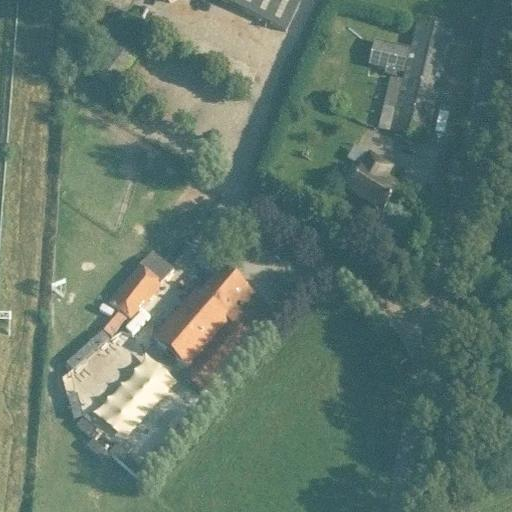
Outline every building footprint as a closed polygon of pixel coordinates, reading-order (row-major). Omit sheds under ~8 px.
[(215,0),(286,34),(301,0),(215,0)] [(87,70),(113,90),(152,39),(126,19),(87,70)] [(425,142),(452,35),(416,26),(403,77),(398,76),(396,81),(390,79),(377,130),(425,142)] [(402,76),(409,51),(374,42),(368,67),(385,71),(384,76),(395,79),(397,74),(402,76)] [(159,49),(140,75),(160,89),(178,63),(159,49)] [(390,170),(369,158),(349,192),(383,212),(396,191),(382,183),(390,170)] [(511,254),(499,252),(495,273),(509,275),(511,262),(511,254)] [(152,254),(109,305),(130,323),(173,272),(152,254)] [(201,395),(272,312),(222,270),(199,297),(195,293),(153,342),(188,372),(182,379),(201,395)]
